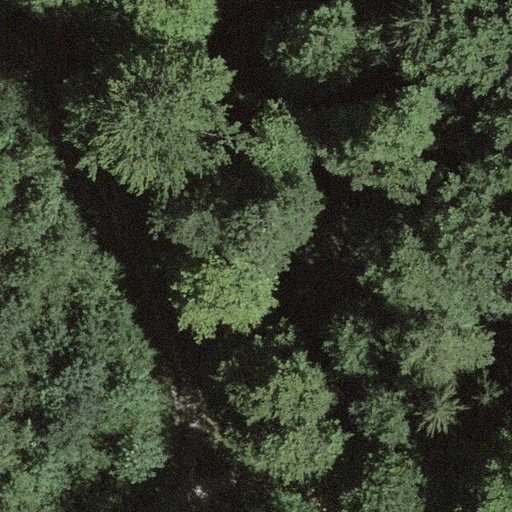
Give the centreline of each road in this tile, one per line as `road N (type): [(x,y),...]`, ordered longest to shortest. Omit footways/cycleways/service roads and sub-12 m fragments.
road 1 (track): [(230,473),(4,0)]
road 2 (track): [(371,511),(299,477),(230,473)]
